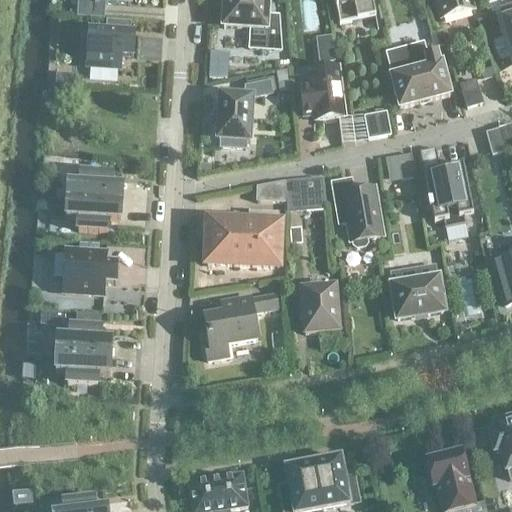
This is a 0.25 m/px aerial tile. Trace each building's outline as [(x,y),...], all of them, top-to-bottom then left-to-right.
[(90,0),(90,3),(79,2),(77,19),(103,20),(104,5),(129,7),(129,0),(90,0)] [(224,0),(222,30),(249,31),(248,51),(265,52),(281,53),(278,18),(268,18),(269,0),(224,0)] [(371,0),(333,0),(339,27),(375,20),(377,33),(378,33),(371,0)] [(434,0),(441,22),(473,13),(469,0),(434,0)] [(511,52),(511,18),(502,22),(511,52)] [(131,24),(106,23),(105,35),(89,34),(87,70),(120,72),(121,59),(133,60),(134,37),(130,37),(131,24)] [(332,36),(317,37),(318,55),(333,54),(332,36)] [(391,80),(399,111),(450,98),(441,66),(439,67),(436,56),(434,56),(434,57),(427,59),(427,58),(426,58),(423,46),(386,55),(393,79),(391,80)] [(310,90),(300,91),(304,121),(314,119),(315,124),(345,120),(338,71),(308,75),(310,90)] [(220,98),(217,143),(221,143),(220,150),(245,152),(246,144),(250,145),(252,100),(289,94),(282,75),(245,89),(244,99),(220,98)] [(460,88),(467,111),(482,107),(475,84),(460,88)] [(386,115),(364,119),(368,143),(391,139),(386,115)] [(511,126),(499,130),(499,131),(506,154),(511,151),(511,126)] [(492,158),(506,154),(499,131),(485,135),(492,158)] [(436,152),(419,155),(434,225),(443,223),(444,231),(465,227),(463,215),(472,213),(463,167),(440,172),(436,152)] [(398,159),(402,182),(415,179),(411,157),(398,159)] [(69,186),(68,203),(122,207),(123,189),(111,188),(111,177),(82,175),(81,187),(69,186)] [(324,207),(322,181),(297,183),(299,209),(324,207)] [(351,182),(331,185),(339,228),(347,226),(350,245),(351,244),(352,249),(357,252),(365,251),(368,246),(368,242),(382,239),(374,190),(353,194),(351,182)] [(284,184),(256,190),(256,205),(285,206),(284,184)] [(122,207),(68,203),(67,221),(79,222),(78,234),(108,236),(109,224),(120,224),(122,207)] [(207,268),(279,270),(280,227),(278,227),(278,216),(250,215),(249,226),(208,224),(207,268)] [(511,259),(511,260),(506,262),(493,266),(505,309),(511,306),(511,250),(510,251),(511,259)] [(116,287),(117,268),(105,267),(106,255),(66,253),(66,257),(53,256),(52,280),(64,281),(63,296),(103,299),(104,287),(116,287)] [(473,275),(460,277),(465,315),(478,313),(473,275)] [(438,281),(392,289),(397,322),(443,315),(438,281)] [(305,337),(338,334),(335,290),(301,293),(302,308),(297,308),(298,321),(303,320),(305,337)] [(274,296),(249,300),(221,305),(223,317),(205,320),(209,347),(204,348),(207,364),(228,360),(226,348),(257,343),(252,318),(277,313),(274,296)] [(58,340),(57,357),(111,360),(112,343),(100,342),(101,330),(71,328),(70,340),(58,340)] [(111,360),(57,357),(56,375),(68,375),(67,387),(97,389),(98,377),(110,378),(111,360)] [(511,482),(511,422),(494,428),(496,438),(491,439),(491,437),(490,437),(495,456),(501,454),(506,474),(507,474),(510,484),(511,482)] [(483,430),(472,431),(473,448),(484,448),(483,430)] [(461,455),(426,464),(433,491),(437,490),(442,511),(465,511),(475,510),(461,455)] [(318,465),(313,466),(321,511),(327,511),(359,506),(354,478),(344,480),(340,461),(335,461),(331,458),(321,460),(318,465)] [(321,511),(313,466),(308,467),(303,464),(294,465),(290,470),(285,471),(289,491),(279,493),(282,511),(321,511)] [(188,486),(192,511),(239,511),(248,511),(242,477),(188,486)] [(93,500),(52,506),(53,511),(106,511),(107,510),(95,511),(93,500)] [(498,511),(496,502),(484,505),(485,511),(498,511)]
